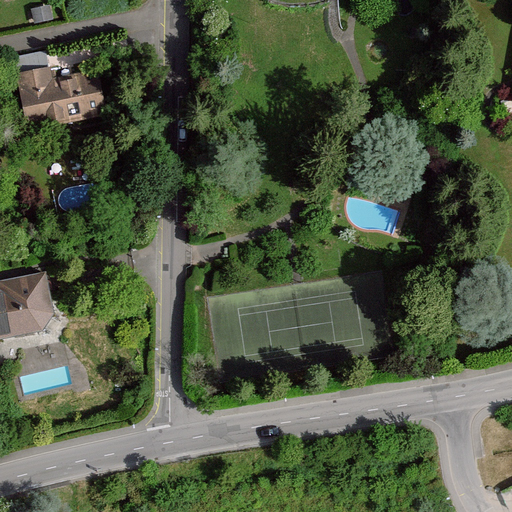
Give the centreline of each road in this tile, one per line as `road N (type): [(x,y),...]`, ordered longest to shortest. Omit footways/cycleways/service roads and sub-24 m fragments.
road 1 (residential): [(175,0),(172,441)]
road 2 (tertiary): [(452,397),(172,441)]
road 3 (tertiary): [(172,441),(0,481)]
road 4 (residential): [(452,397),(463,468),(482,511)]
